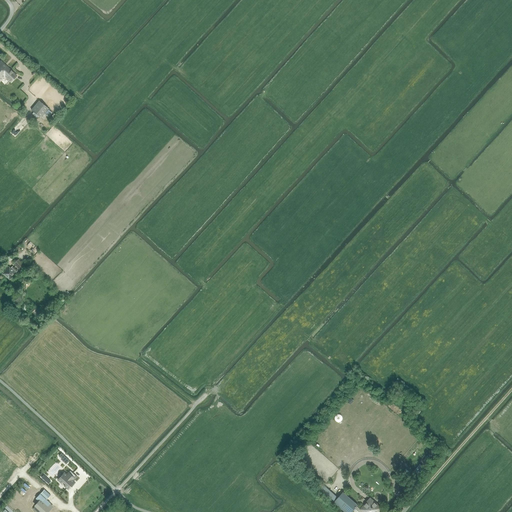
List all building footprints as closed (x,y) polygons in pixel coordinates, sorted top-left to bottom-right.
[(11,82),(17,75),(0,60),(0,81),(4,77),(11,82)] [(31,110),(41,118),(49,108),(39,100),(31,110)] [(49,120),(53,123),(58,116),(54,113),(49,120)] [(14,263),(23,273),(26,269),(18,259),(14,263)] [(8,266),(2,273),(10,280),(17,272),(18,271),(16,270),(14,268),(12,266),(11,267),(11,268),(8,266)] [(32,313),(37,317),(41,313),(38,310),(37,310),(33,307),(30,310),(33,313),(32,313)] [(420,464),(414,471),(418,475),(424,467),(420,464)] [(407,469),(411,473),(415,469),(411,465),(407,469)] [(64,473),(58,479),(62,483),(63,481),(65,483),(66,484),(64,486),(68,489),(69,488),(70,487),(75,482),(74,481),(73,481),(72,480),(73,478),(76,475),(70,471),(66,475),(64,473)] [(44,475),(41,477),(48,484),(51,481),(44,475)] [(41,485),(38,489),(49,499),(52,495),(41,485)] [(323,485),(318,491),(332,504),(334,502),(344,511),(351,511),(355,509),(358,511),(362,511),(363,511),(378,511),(381,508),(370,498),(360,509),(357,506),(358,505),(343,492),(338,498),(323,485)] [(39,501),(33,508),(37,511),(45,511),(46,511),(48,509),(49,510),(53,506),(40,494),(37,499),(39,501)]
